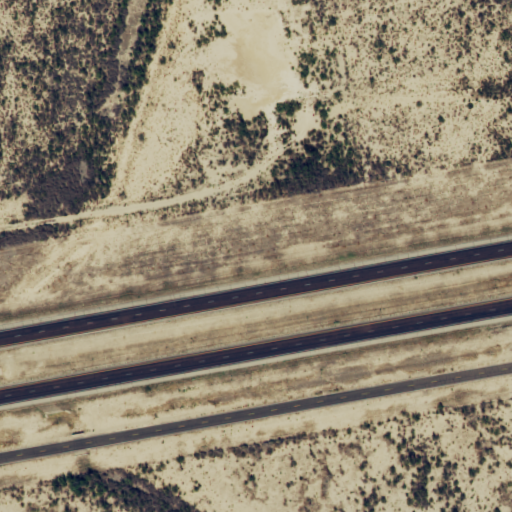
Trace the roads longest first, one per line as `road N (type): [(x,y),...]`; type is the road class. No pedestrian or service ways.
road 1 (motorway): [(0,398),(511,304)]
road 2 (tertiary): [(0,458),(511,367)]
road 3 (motorway): [(511,249),(0,339)]
